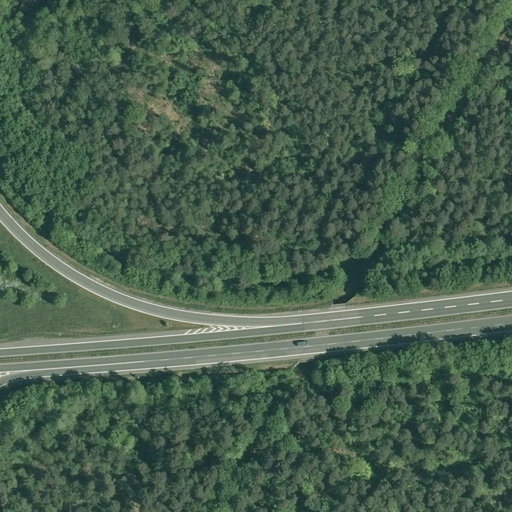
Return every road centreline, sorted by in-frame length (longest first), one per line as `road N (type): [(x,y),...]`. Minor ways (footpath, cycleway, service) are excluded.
road 1 (track): [(511,22),(217,511)]
road 2 (trunk): [(40,367),(511,319)]
road 3 (motorway): [(271,331),(170,316),(108,295),(50,261),(0,213)]
road 4 (trunk): [(271,331),(0,354)]
road 5 (trunk): [(511,304),(271,331)]
